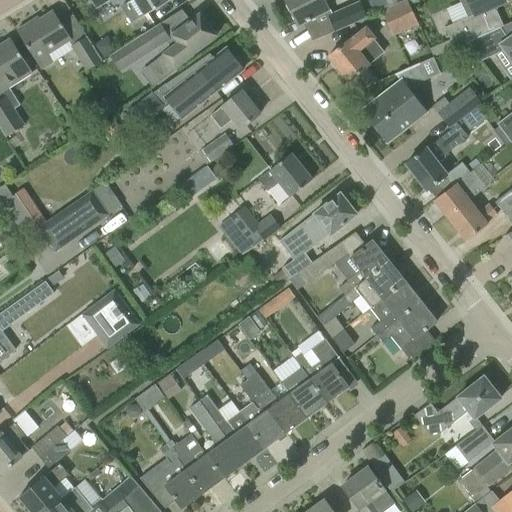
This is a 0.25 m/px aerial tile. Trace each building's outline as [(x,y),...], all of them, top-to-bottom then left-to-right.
[(124,9),(132,22),(143,15),(167,1),(166,0),(90,0),(96,8),(109,0),(133,0),(134,1),(124,9)] [(282,0),(297,27),(315,18),(329,10),(323,0),(282,0)] [(328,17),(336,31),(367,15),(359,0),(328,17)] [(417,25),(406,0),(404,0),(389,7),(381,11),(392,36),(417,25)] [(467,42),(499,28),(503,27),(496,11),(495,11),(493,8),(505,2),(503,0),(466,0),(473,15),(444,28),(453,48),(467,42)] [(30,22),(16,31),(27,48),(40,70),(51,63),(46,56),(67,43),(71,40),(61,24),(52,11),(32,24),(30,22)] [(147,66),(160,82),(177,69),(175,68),(216,36),(214,33),(216,32),(208,22),(207,24),(199,14),(171,36),(177,43),(147,66)] [(349,40),(343,44),(327,57),(348,82),(384,53),(373,39),(374,38),(366,27),(349,41),(349,40)] [(503,51),(511,63),(511,35),(507,39),(499,28),(467,42),(481,61),(503,51)] [(109,56),(119,71),(142,56),(140,53),(157,42),(149,30),(109,56)] [(86,37),(70,47),(72,50),(85,71),(101,60),(86,37)] [(0,92),(2,91),(31,73),(21,56),(10,39),(0,45),(0,92)] [(128,113),(138,126),(167,104),(181,121),(243,71),(226,49),(214,58),(212,56),(211,56),(209,54),(175,80),(174,79),(159,89),(128,113)] [(399,80),(361,111),(386,143),(426,112),(409,90),(424,79),(418,65),(419,65),(418,63),(393,74),(394,76),(395,75),(399,80)] [(449,128),(481,104),(470,89),(449,105),(444,98),(433,107),(449,128)] [(220,128),(232,119),(240,130),(259,114),(241,91),(210,116),(220,128)] [(5,95),(0,98),(0,129),(5,137),(23,125),(13,109),(5,95)] [(511,112),(496,124),(510,143),(511,141),(511,112)] [(113,123),(104,129),(113,141),(122,135),(113,123)] [(436,162),(447,154),(447,153),(467,137),(459,127),(455,130),(454,128),(426,149),(417,155),(414,157),(414,158),(405,165),(425,191),(441,179),(446,175),(436,162)] [(202,150),(210,162),(233,146),(225,134),(202,150)] [(257,180),(266,190),(277,181),(290,197),(312,180),(290,154),(257,180)] [(474,161),(467,166),(471,171),(478,166),(474,161)] [(433,201),(445,216),(467,198),(468,200),(485,187),(473,170),(433,201)] [(12,197),(2,204),(25,237),(38,228),(46,223),(23,189),(12,197)] [(495,202),(511,225),(511,189),(495,202)] [(55,252),(108,215),(91,192),(46,223),(38,228),(55,252)] [(288,279),(297,273),(296,272),(310,262),(305,255),(329,236),(356,215),(340,193),(283,238),(295,252),(297,257),(281,269),(288,279)] [(467,198),(445,216),(465,242),(487,224),(486,223),(497,215),(489,204),(478,213),(468,200),(467,198)] [(255,231),(262,240),(278,228),(268,215),(257,225),(242,207),(228,218),(245,239),(255,231)] [(345,295),(389,261),(372,240),(350,258),(361,272),(340,288),(345,295)] [(296,272),(297,273),(305,285),(347,255),(339,244),(311,263),(310,262),(296,272)] [(115,248),(105,254),(115,268),(124,262),(115,248)] [(227,271),(240,288),(260,273),(246,255),(227,271)] [(358,296),(369,309),(405,281),(389,261),(345,295),(316,317),(323,326),(322,327),(331,339),(342,330),(333,318),(351,304),(350,302),(351,302),(358,296)] [(372,328),(377,335),(421,301),(405,281),(369,309),(380,322),(372,328)] [(0,313),(0,329),(1,331),(53,294),(44,282),(0,313)] [(113,290),(81,314),(107,348),(139,324),(113,290)] [(287,290),(281,294),(288,303),(294,299),(294,298),(287,290)] [(421,301),(377,335),(383,342),(390,337),(409,361),(434,341),(426,330),(437,321),(421,301)] [(248,318),(237,325),(248,341),(259,333),(248,318)] [(353,345),(342,330),(331,339),(342,353),(353,345)] [(301,353),(294,358),(327,403),(348,388),(340,377),(348,371),(336,355),(324,340),(317,331),(296,347),(301,353)] [(216,341),(195,355),(203,365),(223,351),(216,341)] [(203,365),(195,355),(175,370),(182,380),(203,365)] [(306,383),(288,395),(306,419),(327,403),(294,358),(286,364),(297,379),(301,376),(306,383)] [(256,374),(246,381),(285,433),(306,419),(288,395),(278,403),(256,374)] [(167,396),(180,391),(174,375),(161,380),(167,396)] [(413,416),(425,432),(431,440),(468,411),(474,419),(500,399),(483,376),(437,413),(430,404),(413,416)] [(252,402),(238,412),(265,449),(285,433),(246,381),(239,386),(252,402)] [(134,400),(144,412),(163,398),(154,385),(134,400)] [(206,396),(198,402),(244,464),(265,449),(238,412),(226,422),(206,396)] [(218,447),(206,456),(223,479),(244,464),(198,402),(189,409),(218,447)] [(129,406),(126,409),(126,415),(129,417),(135,417),(138,414),(138,409),(135,406),(129,406)] [(26,437),(38,427),(24,410),(12,420),(14,422),(0,433),(0,474),(28,451),(19,440),(24,435),(26,437)] [(187,418),(181,422),(190,434),(195,441),(200,437),(187,418)] [(40,459),(62,440),(66,437),(56,425),(30,447),(40,459)] [(455,446),(467,462),(492,443),(498,450),(465,476),(457,482),(471,499),(479,494),(511,468),(508,464),(511,460),(511,427),(495,441),(482,426),(455,446)] [(62,440),(40,459),(47,467),(69,449),(62,440)] [(177,444),(169,449),(202,494),(223,479),(206,456),(196,443),(183,452),(177,444)] [(202,494),(169,449),(162,455),(165,458),(152,468),(139,479),(164,509),(175,501),(181,509),(202,494)] [(371,465),(390,491),(403,483),(384,456),(371,465)] [(34,484),(19,497),(31,511),(45,511),(61,499),(60,499),(51,488),(64,478),(67,475),(58,464),(34,484)] [(367,468),(342,487),(353,503),(359,511),(360,510),(361,511),(384,511),(394,504),(385,491),(379,484),(367,468)] [(101,498),(108,508),(110,510),(122,500),(127,496),(139,485),(131,475),(101,498)] [(61,499),(45,511),(88,511),(92,509),(90,506),(99,498),(84,480),(74,487),(73,489),(60,499),(61,499)] [(160,511),(139,485),(127,496),(139,511),(160,511)] [(511,511),(511,489),(489,509),(490,511),(511,511)] [(110,510),(108,508),(103,511),(131,511),(122,500),(110,510)] [(332,511),(323,500),(306,511),(332,511)]
